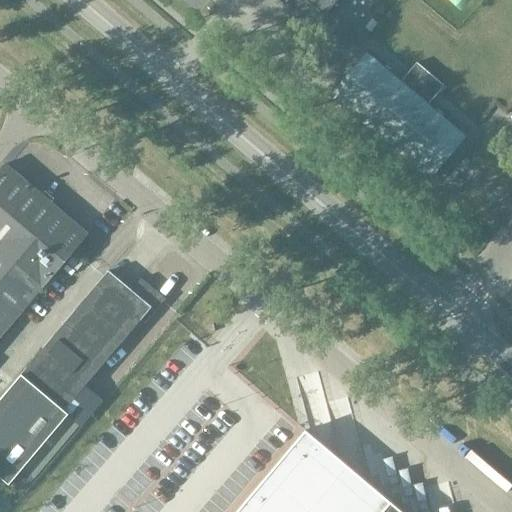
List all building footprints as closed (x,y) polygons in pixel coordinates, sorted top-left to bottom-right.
[(278,0),(284,5),(288,0),(302,0),(323,17),(337,0),(278,0)] [(368,55),(331,98),(406,161),(406,162),(407,161),(430,180),(465,138),(399,82),(405,74),(380,53),(374,61),(368,55)] [(0,340),(88,235),(6,166),(0,172),(0,340)] [(108,273),(20,376),(62,413),(63,412),(139,322),(144,326),(165,301),(140,281),(130,292),(108,273)] [(62,413),(20,376),(0,399),(0,479),(7,486),(67,415),(63,412),(62,413)] [(399,511),(304,432),(236,511),(399,511)]
